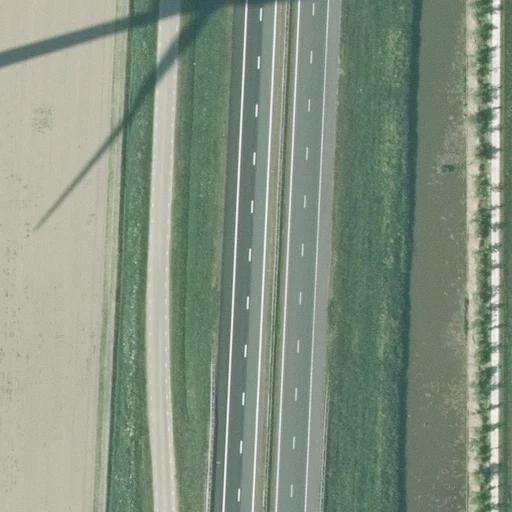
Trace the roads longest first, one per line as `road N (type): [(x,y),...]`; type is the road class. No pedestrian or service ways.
road 1 (motorway): [(289,511),(313,0)]
road 2 (motorway): [(260,0),(236,511)]
road 3 (unclassified): [(165,511),(159,346),(172,0)]
